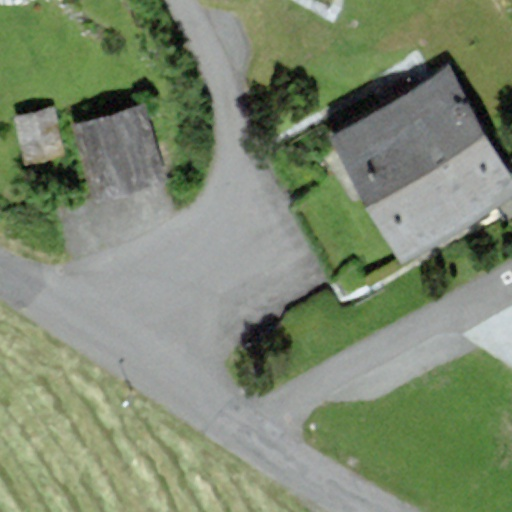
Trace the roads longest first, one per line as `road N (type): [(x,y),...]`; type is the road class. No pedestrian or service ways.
road 1 (residential): [(128,353),(188,267),(222,166),(221,117),(205,53),(172,0)]
road 2 (unclassified): [(347,511),(128,353)]
road 3 (residential): [(128,353),(0,284)]
